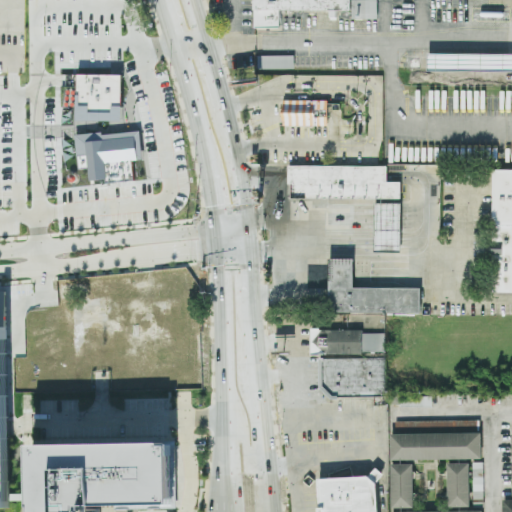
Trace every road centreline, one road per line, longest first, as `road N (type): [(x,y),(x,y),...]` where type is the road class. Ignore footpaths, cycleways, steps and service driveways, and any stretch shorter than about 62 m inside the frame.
road 1 (residential): [(0,272),(221,249)]
road 2 (residential): [(218,225),(0,251)]
road 3 (secondary): [(221,249),(221,444)]
road 4 (secondary): [(254,378),(245,247)]
road 5 (secondary): [(179,55),(212,175)]
